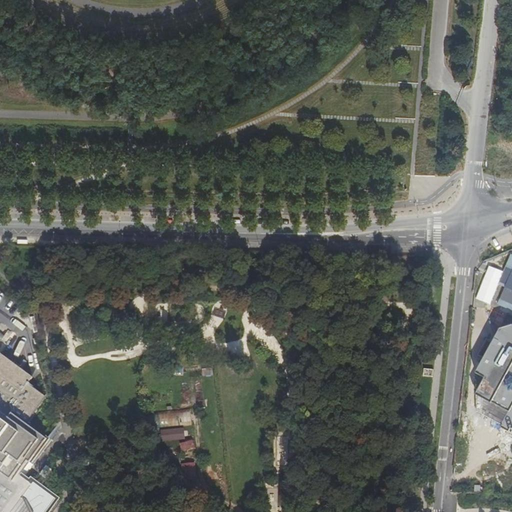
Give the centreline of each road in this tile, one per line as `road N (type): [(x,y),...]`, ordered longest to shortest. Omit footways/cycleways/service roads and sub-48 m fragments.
road 1 (secondary): [(0,226),(301,234),(465,223)]
road 2 (unclassified): [(465,223),(436,511)]
